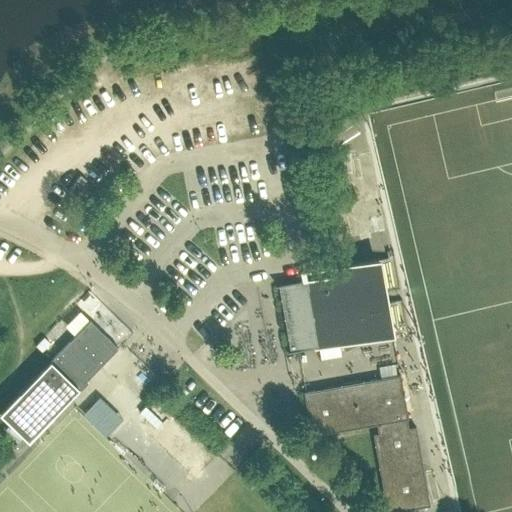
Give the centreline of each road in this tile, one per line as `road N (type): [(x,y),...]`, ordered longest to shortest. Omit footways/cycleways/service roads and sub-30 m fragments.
road 1 (unknown): [(59,247),(212,155),(255,158),(272,181),(251,247),(169,339)]
road 2 (residential): [(188,357),(73,253),(0,221)]
